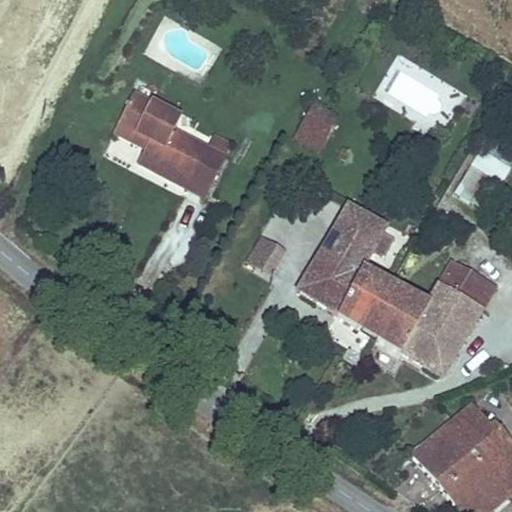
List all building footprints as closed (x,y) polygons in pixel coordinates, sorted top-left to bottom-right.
[(402,28),(391,21),(381,37),(392,44),(402,28)] [(398,54),(371,97),(437,138),(464,95),(398,54)] [(177,117),(130,94),(109,136),(140,151),(133,166),(166,183),(170,174),(206,192),(229,147),(210,137),(204,149),(170,132),(177,117)] [(336,120),(311,105),(289,141),(315,156),(336,120)] [(499,186),(508,170),(482,154),(473,169),(499,186)] [(202,200),(206,192),(170,174),(166,183),(202,200)] [(369,311),(386,282),(362,269),(385,230),(342,205),(290,295),(370,341),(383,319),(369,311)] [(284,255),(258,239),(239,269),(265,286),(284,255)] [(440,382),(493,291),(446,263),(422,304),(386,282),(369,311),(383,319),(370,341),(440,382)] [(407,455),(453,511),(492,511),(511,496),(511,451),(490,425),(485,429),(467,407),(407,455)]
